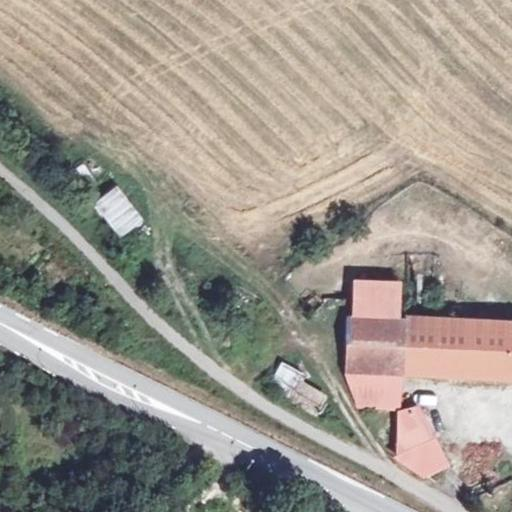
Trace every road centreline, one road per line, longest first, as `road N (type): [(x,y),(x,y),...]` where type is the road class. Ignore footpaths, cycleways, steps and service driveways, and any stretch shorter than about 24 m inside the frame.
road 1 (residential): [(0,167),(216,372),(454,511)]
road 2 (secondary): [(0,319),(386,511)]
